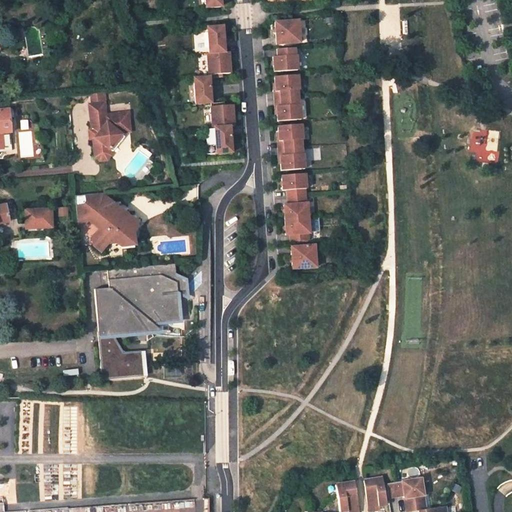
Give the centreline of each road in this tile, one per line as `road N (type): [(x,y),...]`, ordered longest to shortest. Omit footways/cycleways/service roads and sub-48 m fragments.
road 1 (residential): [(221,367),(227,511)]
road 2 (residential): [(243,0),(254,142)]
